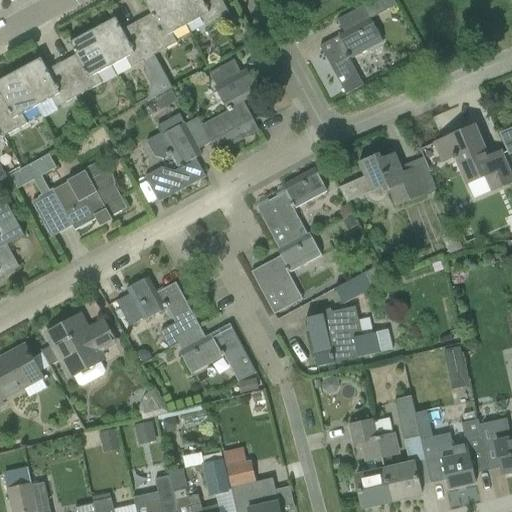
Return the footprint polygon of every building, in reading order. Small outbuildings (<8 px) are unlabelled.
[(137,23),(154,55),(177,43),(172,34),(187,26),(172,0),(150,0),(145,3),(151,15),(137,23)] [(201,18),(206,27),(230,15),(221,0),(172,0),(187,26),(201,18)] [(393,0),(377,0),(384,12),(397,6),(393,0)] [(331,40),(320,47),(323,53),(346,95),(364,85),(355,68),(351,60),(384,42),(372,20),(369,21),(361,7),(355,10),(337,20),(344,33),(339,36),(342,42),(335,46),(331,40)] [(116,18),(93,31),(112,66),(126,58),(131,68),(143,61),(146,66),(144,71),(152,86),(167,78),(154,55),(137,23),(122,31),(116,18)] [(62,63),(79,95),(102,83),(98,74),(112,66),(93,31),(70,43),(76,55),(62,63)] [(51,98),(56,108),(79,95),(62,63),(47,71),(41,59),(18,71),(37,106),(51,98)] [(211,143),(217,154),(259,132),(243,102),(259,93),(247,71),(241,74),(234,61),(209,74),(217,87),(215,88),(228,112),(202,126),(211,143)] [(0,96),(0,128),(4,136),(27,123),(22,114),(37,106),(18,71),(0,81),(0,93),(1,96),(0,96)] [(171,90),(154,100),(160,111),(167,108),(177,102),(173,93),(171,90)] [(145,177),(159,203),(206,178),(196,159),(202,156),(199,150),(211,143),(202,126),(198,118),(185,125),(179,115),(157,127),(161,134),(147,142),(155,157),(163,159),(172,154),(180,169),(174,172),(162,168),(145,177)] [(487,176),(493,191),(511,183),(511,181),(508,171),(500,153),(487,158),(474,127),(435,143),(444,165),(457,160),(468,184),(487,176)] [(388,191),(396,207),(425,194),(414,168),(403,173),(394,154),(377,161),(375,156),(359,163),(365,177),(340,188),(346,203),(367,194),(369,197),(371,200),(373,202),(377,202),(380,202),(382,201),(384,199),(386,196),(386,192),(388,191)] [(42,220),(51,238),(73,227),(75,231),(96,221),(100,228),(113,221),(111,218),(127,209),(118,191),(114,185),(116,185),(113,174),(109,175),(107,171),(105,172),(100,162),(84,170),(85,172),(49,191),(41,177),(57,168),(50,155),(22,169),(11,176),(18,189),(35,180),(43,195),(38,197),(39,198),(32,202),(42,220)] [(257,208),(279,250),(307,234),(294,210),(327,192),(315,169),(283,186),(286,192),(257,208)] [(0,275),(1,277),(17,268),(5,246),(24,236),(6,202),(0,205),(0,275)] [(342,208),(340,214),(343,220),(353,215),(348,205),(342,208)] [(353,216),(342,221),(347,231),(358,226),(353,216)] [(443,240),(450,255),(464,250),(453,225),(443,229),(447,238),(443,240)] [(251,272),(274,315),(304,299),(302,296),(301,296),(289,274),(323,256),(310,233),(307,234),(279,250),(278,251),(281,257),(251,272)] [(337,288),(335,290),(343,306),(345,305),(373,289),(371,285),(373,284),(386,277),(381,265),(380,264),(366,272),(337,288)] [(181,334),(182,334),(199,325),(176,283),(157,293),(149,277),(126,289),(129,295),(116,302),(129,326),(143,319),(144,321),(167,308),(181,334)] [(306,319),(317,368),(360,358),(393,350),(388,330),(363,337),(356,307),(334,312),(331,309),(323,313),(323,314),(306,319)] [(79,385),(84,386),(104,376),(106,370),(100,361),(104,359),(100,351),(115,343),(103,322),(88,331),(80,316),(46,335),(52,346),(42,352),(50,367),(60,361),(69,377),(73,375),(79,385)] [(224,356),(239,383),(257,373),(234,331),(215,341),(211,335),(205,338),(199,325),(182,334),(181,334),(174,337),(181,350),(179,351),(192,374),(224,356)] [(0,400),(23,388),(21,384),(40,374),(25,346),(0,359),(0,400)] [(460,348),(444,351),(447,367),(463,364),(460,348)] [(143,350),(137,353),(143,363),(152,358),(149,353),(143,350)] [(255,379),(237,384),(240,395),(258,390),(255,379)] [(395,402),(405,444),(421,440),(411,397),(395,402)] [(474,413),(462,415),(464,424),(476,421),(474,413)] [(173,432),(177,425),(175,418),(163,422),(166,434),(173,432)] [(86,423),(89,432),(98,429),(95,420),(86,423)] [(356,477),(363,509),(392,503),(374,421),(368,422),(349,427),(353,445),(362,443),(369,474),(356,477)] [(450,434),(421,441),(426,463),(431,484),(447,480),(449,490),(476,484),(472,466),(487,462),(483,443),(480,429),(478,421),(462,425),(466,440),(453,443),(450,434)] [(134,426),(138,446),(157,442),(152,422),(134,426)] [(482,429),(480,429),(483,443),(487,462),(489,468),(491,468),(501,465),(503,474),(511,472),(511,439),(510,440),(509,432),(507,432),(505,424),(482,429)] [(99,434),(103,454),(121,450),(116,430),(99,434)] [(393,434),(378,438),(392,503),(421,496),(418,479),(414,462),(409,463),(393,467),(392,457),(400,455),(396,433),(393,434)] [(222,453),(202,458),(204,465),(202,465),(210,497),(231,491),(222,453)] [(246,463),(227,467),(232,491),(231,491),(235,511),(280,511),(278,503),(275,491),(258,495),(256,484),(250,462),(246,463)] [(220,511),(218,505),(202,509),(198,496),(188,498),(186,489),(187,489),(183,470),(169,473),(178,511),(220,511)] [(13,482),(29,481),(29,471),(13,472),(13,482)] [(178,511),(169,473),(170,476),(155,480),(158,493),(159,499),(151,501),(150,495),(134,498),(136,507),(135,507),(136,511),(178,511)] [(45,483),(32,486),(38,509),(50,506),(45,483)] [(38,511),(38,509),(32,486),(32,484),(7,489),(11,511),(38,511)] [(94,503),(96,511),(114,511),(115,511),(112,499),(94,503)] [(96,511),(94,503),(94,504),(75,509),(75,511),(96,511)]
